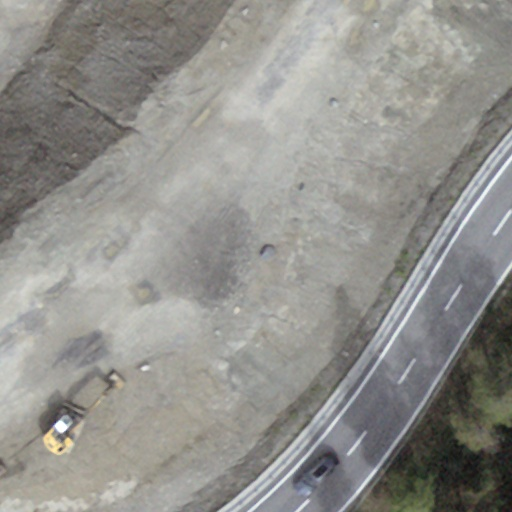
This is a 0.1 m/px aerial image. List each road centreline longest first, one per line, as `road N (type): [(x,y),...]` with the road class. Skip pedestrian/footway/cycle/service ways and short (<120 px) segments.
road 1 (secondary): [(511,205),(371,428),(299,511)]
road 2 (track): [(0,458),(78,423),(157,322),(59,215)]
